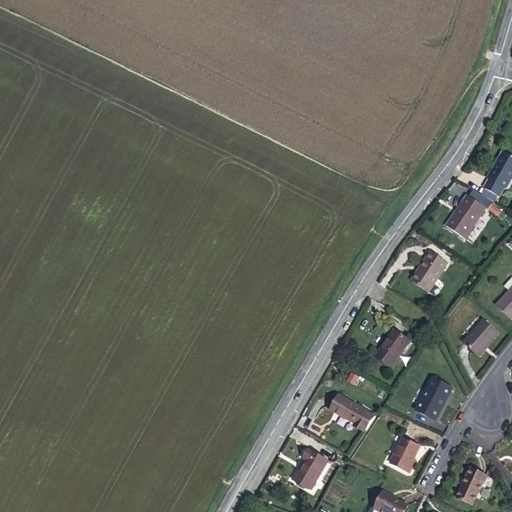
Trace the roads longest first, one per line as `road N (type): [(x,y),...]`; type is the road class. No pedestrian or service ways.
road 1 (track): [(494,68),(459,92),(404,179),(368,195),(0,12)]
road 2 (tertiary): [(228,511),(383,248),(468,130),(494,68)]
road 3 (residential): [(511,353),(479,391),(426,487)]
